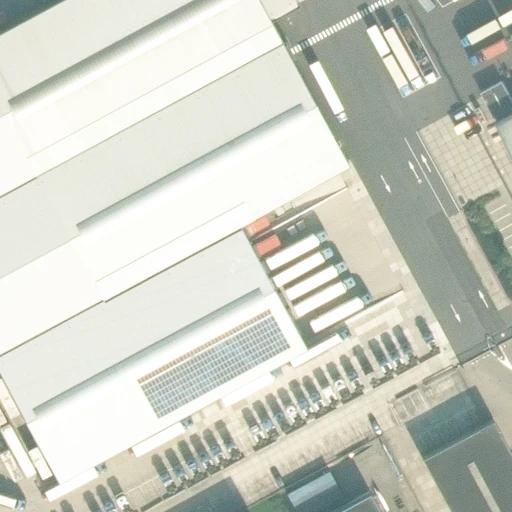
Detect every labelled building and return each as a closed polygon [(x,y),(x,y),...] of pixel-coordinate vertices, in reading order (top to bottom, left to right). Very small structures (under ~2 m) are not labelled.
[(296,0),(52,0),(0,28),(0,369),(55,472),(303,339),(236,215),(345,157),(280,37),(271,20),(299,4),(296,0)] [(511,112),(497,121),(511,148),(511,112)] [(511,511),(511,454),(493,419),(422,457),(451,511),(511,511)] [(332,474),(287,496),(295,511),(324,511),(345,502),(332,474)] [(381,511),(370,491),(331,511),(381,511)]
